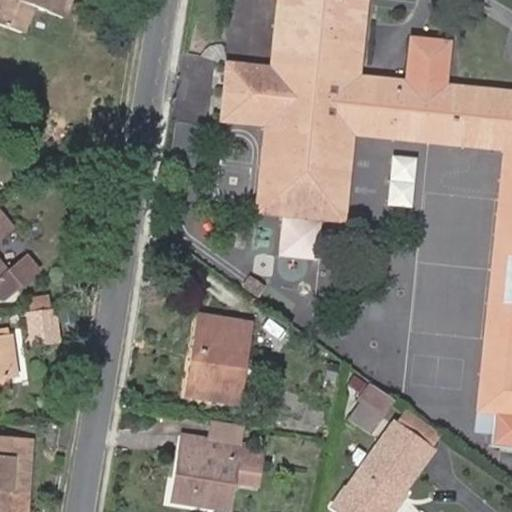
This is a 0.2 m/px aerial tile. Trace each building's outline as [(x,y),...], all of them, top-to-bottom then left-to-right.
[(62,18),(68,0),(0,0),(0,2),(0,24),(22,33),(32,7),(62,18)] [(368,0),(276,0),(270,65),(226,61),(220,122),(263,126),(255,210),(347,219),(355,136),(357,122),(511,138),(511,241),(510,257),(511,257),(511,302),(505,302),(495,398),(511,399),(511,412),(498,411),(496,433),(494,445),(511,446),(511,90),(451,83),(455,39),(418,35),(414,79),(361,74),(351,72),(353,50),(363,51),(368,0)] [(361,74),(363,51),(353,50),(351,72),(361,74)] [(511,138),(357,122),(355,136),(501,151),(475,409),(473,431),(496,433),(498,411),(511,412),(511,399),(495,398),(505,302),(511,302),(511,257),(510,257),(511,241),(511,138)] [(391,204),(417,205),(420,155),(394,153),(391,204)] [(0,294),(3,298),(8,299),(39,272),(25,256),(6,272),(0,264),(0,240),(12,230),(0,214),(0,294)] [(276,256),(318,260),(322,220),(279,216),(276,256)] [(49,310),(25,314),(30,349),(55,346),(49,310)] [(200,315),(193,355),(208,357),(214,317),(200,315)] [(208,357),(193,355),(187,395),(236,403),(250,324),(214,317),(208,357)] [(0,378),(14,377),(9,335),(0,336),(0,378)] [(349,418),(370,433),(393,400),(370,383),(357,400),(360,402),(349,418)] [(381,511),(398,488),(403,491),(441,435),(405,410),(335,509),(339,511),(381,511)] [(240,442),(242,426),(212,421),(209,438),(240,442)] [(183,433),(181,452),(207,456),(209,438),(183,433)] [(0,511),(24,511),(30,438),(0,436),(0,511)] [(240,442),(209,438),(207,456),(181,452),(173,501),(229,510),(240,442)] [(398,488),(381,511),(395,511),(407,494),(403,491),(398,488)]
